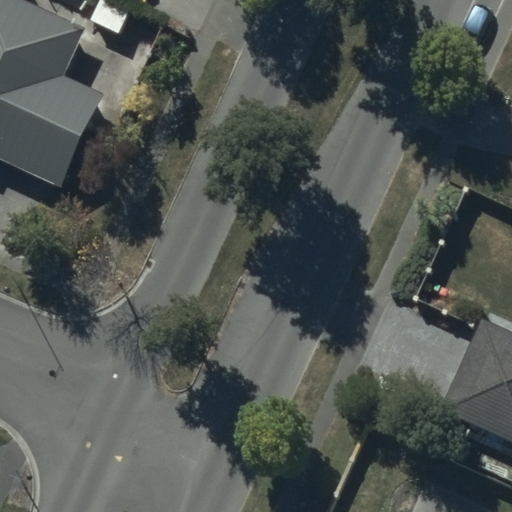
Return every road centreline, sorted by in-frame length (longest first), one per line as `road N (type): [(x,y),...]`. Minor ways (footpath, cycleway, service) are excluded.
road 1 (tertiary): [(439,0),(227,463)]
road 2 (tertiary): [(116,413),(304,0)]
road 3 (residential): [(116,413),(0,359)]
road 4 (residential): [(227,463),(116,413)]
